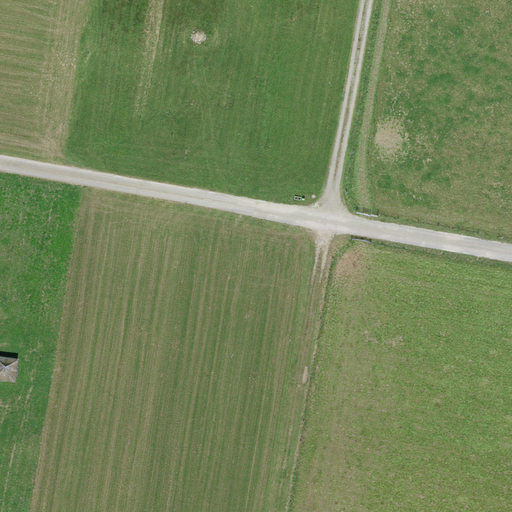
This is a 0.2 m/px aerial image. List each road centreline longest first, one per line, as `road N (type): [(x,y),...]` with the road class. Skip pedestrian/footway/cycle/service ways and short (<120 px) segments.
road 1 (track): [(0,160),(511,252)]
road 2 (track): [(273,511),(325,219)]
road 3 (track): [(362,0),(325,219)]
